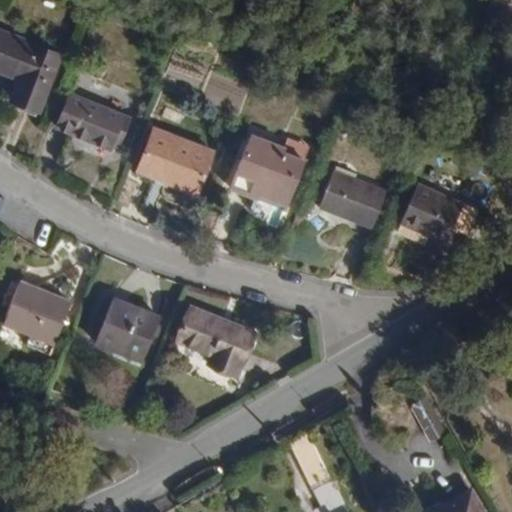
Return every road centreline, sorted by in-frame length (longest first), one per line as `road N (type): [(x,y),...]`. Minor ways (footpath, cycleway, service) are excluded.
road 1 (residential): [(0,170),(134,245),(328,299),(408,331)]
road 2 (residential): [(408,331),(178,461)]
road 3 (residential): [(0,406),(178,461)]
road 4 (residential): [(511,270),(408,331)]
